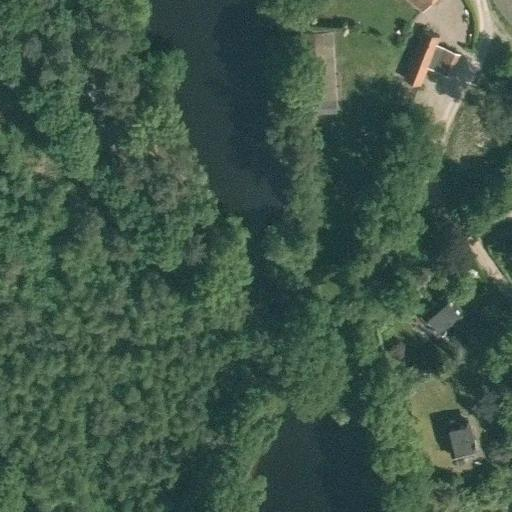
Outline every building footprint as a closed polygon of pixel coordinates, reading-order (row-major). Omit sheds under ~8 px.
[(411,0),(422,9),(429,0),(411,0)] [(23,61),(53,39),(43,25),(13,48),(23,61)] [(302,99),(337,97),(333,29),(298,31),(302,99)] [(422,85),(426,74),(441,36),(422,29),(403,78),(422,85)] [(118,145),(132,136),(119,114),(88,133),(97,147),(113,137),(118,145)] [(415,290),(430,277),(421,268),(407,281),(415,290)] [(438,335),(465,311),(447,291),(420,315),(438,335)] [(451,457),(478,450),(470,416),(443,422),(451,457)] [(417,495),(421,511),(437,507),(433,491),(417,495)]
